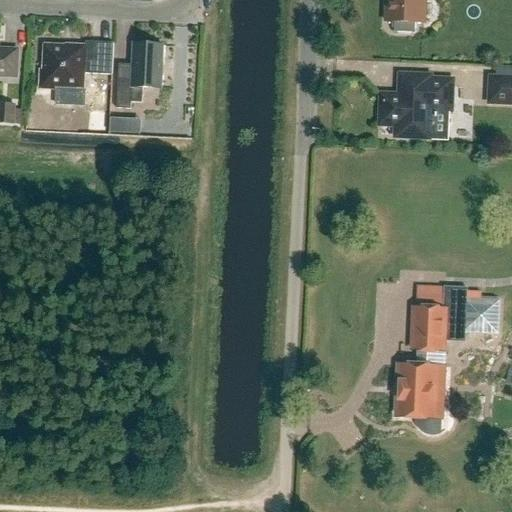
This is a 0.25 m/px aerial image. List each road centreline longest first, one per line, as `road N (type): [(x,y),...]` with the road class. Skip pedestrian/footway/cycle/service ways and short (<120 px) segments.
road 1 (residential): [(282,511),(307,0)]
road 2 (residential): [(178,0),(163,8),(0,1)]
